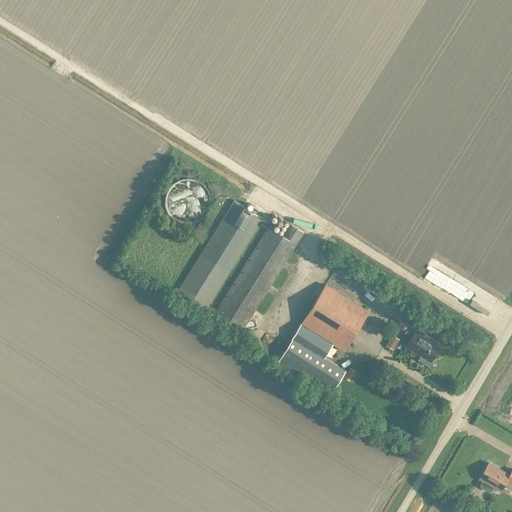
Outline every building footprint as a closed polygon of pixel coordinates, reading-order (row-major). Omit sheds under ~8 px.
[(172,219),(197,213),(196,210),(190,212),(188,206),(192,205),(189,193),(178,195),(176,185),(157,189),(162,207),(169,205),(172,219)] [(233,198),(200,252),(176,289),(205,307),(262,216),(233,198)] [(282,234),(268,225),(214,313),(241,329),(302,231),(289,222),(282,234)] [(368,311),(326,284),(301,323),(332,343),(343,350),(368,311)] [(422,320),(406,310),(401,319),(416,329),(422,320)] [(332,343),(301,323),(292,336),(323,356),(332,343)] [(286,344),(289,334),(281,331),(278,341),(286,344)] [(406,345),(420,354),(417,359),(417,360),(418,359),(429,366),(432,360),(433,360),(431,358),(438,346),(433,343),(435,340),(422,332),(420,335),(414,331),(406,345)] [(292,336),(276,362),(307,382),(311,375),(332,388),(344,370),(323,356),(292,336)] [(500,490),(506,479),(511,482),(511,467),(511,468),(509,473),(488,462),(479,478),(483,480),(481,483),(482,485),(491,491),(494,491),(496,487),(500,490)]
